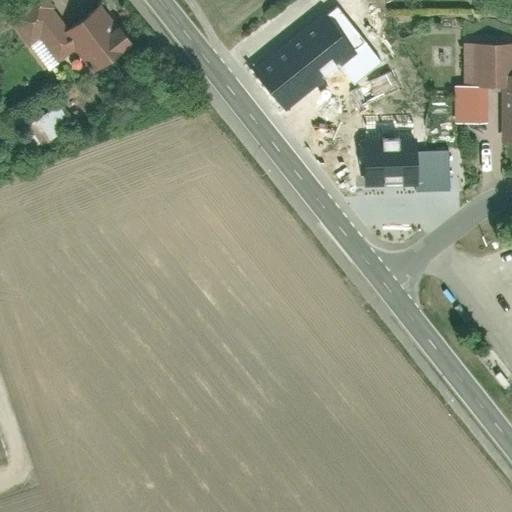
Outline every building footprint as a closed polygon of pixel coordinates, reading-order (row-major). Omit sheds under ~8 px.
[(86,0),(62,18),(49,0),(19,0),(4,11),(24,39),(37,30),(53,54),(70,42),(85,65),(130,34),(105,0),(86,0)] [(336,5),(253,68),(284,109),(340,66),(353,83),(380,62),(336,5)] [(511,39),(463,40),(463,83),(500,83),(500,139),(511,138),(511,39)] [(37,144),(66,125),(52,104),(23,123),(37,144)] [(364,185),(418,184),(418,151),(417,137),(363,138),(364,185)] [(449,150),(418,151),(418,184),(418,190),(450,190),(449,150)]
